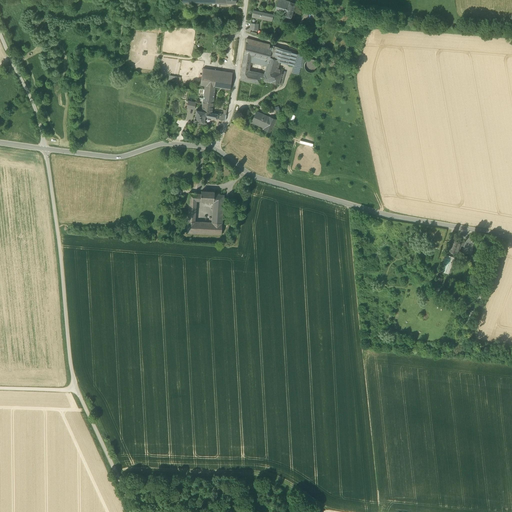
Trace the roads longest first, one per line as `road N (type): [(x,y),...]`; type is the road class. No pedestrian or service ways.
road 1 (unclassified): [(45,148),(71,373),(134,511)]
road 2 (tertiary): [(511,237),(378,213),(252,176),(215,147)]
road 3 (tertiary): [(215,147),(163,142),(118,156),(45,148)]
road 4 (residential): [(215,147),(228,121),(246,0)]
road 5 (unclassified): [(0,33),(45,148)]
